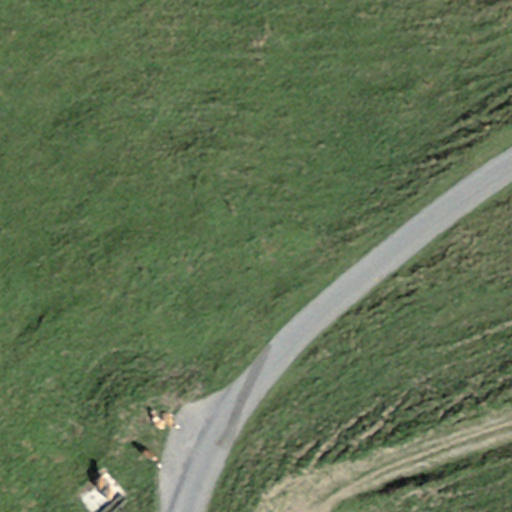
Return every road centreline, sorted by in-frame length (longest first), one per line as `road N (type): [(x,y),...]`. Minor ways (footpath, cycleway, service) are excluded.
road 1 (track): [(511,164),(413,226),(233,396),(180,482),(173,511)]
road 2 (track): [(322,511),(455,438),(511,419)]
